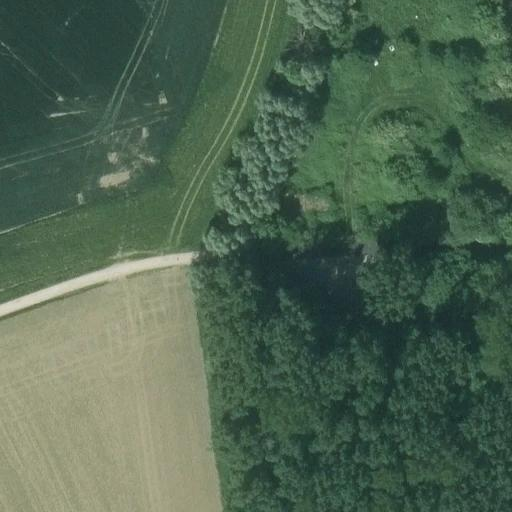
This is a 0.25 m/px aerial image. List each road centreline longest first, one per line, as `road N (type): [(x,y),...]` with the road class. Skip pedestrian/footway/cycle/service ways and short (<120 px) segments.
road 1 (track): [(219,255),(511,243)]
road 2 (unclassified): [(0,311),(137,263),(219,255)]
